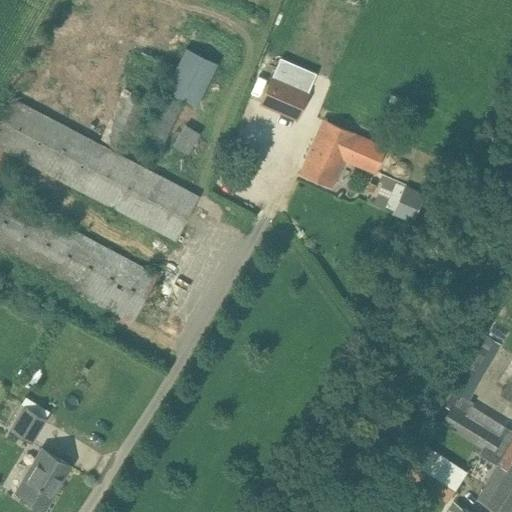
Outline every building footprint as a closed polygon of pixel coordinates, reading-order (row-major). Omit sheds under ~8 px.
[(186,48),(165,92),(183,100),(196,106),(217,64),(186,48)] [(271,78),(260,103),(296,119),(308,94),(271,78)] [(158,152),(183,100),(165,92),(140,143),(158,152)] [(0,118),(0,147),(158,230),(176,239),(198,197),(10,99),(0,118)] [(300,172),(332,186),(344,159),(374,172),(385,146),(323,119),(300,172)] [(188,154),(200,134),(186,126),(174,145),(188,154)] [(0,251),(132,321),(157,275),(0,190),(0,251)] [(511,358),(497,383),(504,388),(501,394),(511,401),(511,358)] [(511,430),(506,427),(501,436),(466,414),(471,406),(458,398),(443,422),(482,447),(478,454),(498,466),(511,474),(511,430)] [(11,430),(31,442),(45,418),(26,406),(11,430)] [(424,443),(412,462),(438,479),(450,460),(424,443)] [(16,492),(44,509),(70,464),(43,448),(16,492)] [(511,511),(511,474),(498,466),(478,498),(500,511),(511,511)]
